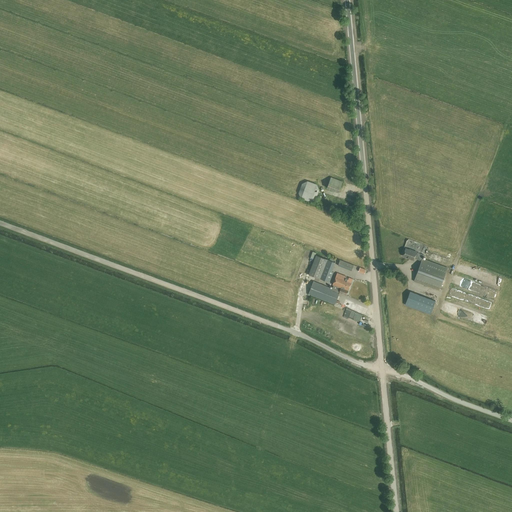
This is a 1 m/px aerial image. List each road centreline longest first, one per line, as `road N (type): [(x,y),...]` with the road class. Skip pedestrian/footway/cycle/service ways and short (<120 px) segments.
road 1 (unclassified): [(382,369),(0,222)]
road 2 (unclassified): [(382,369),(346,0)]
road 3 (unclassified): [(395,511),(382,369)]
road 4 (unclassified): [(511,420),(382,369)]
